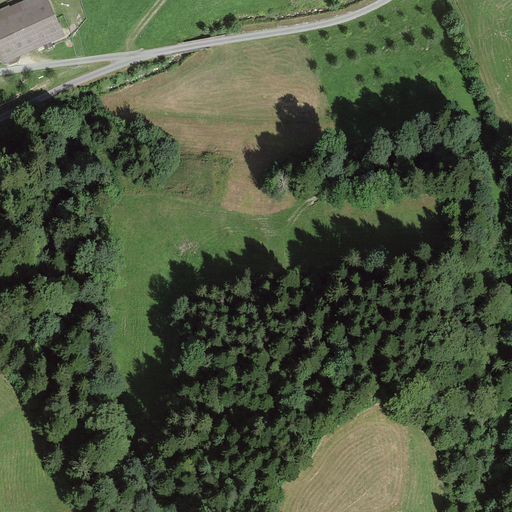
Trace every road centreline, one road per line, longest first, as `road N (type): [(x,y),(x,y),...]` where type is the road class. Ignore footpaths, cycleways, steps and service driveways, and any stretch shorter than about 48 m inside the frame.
road 1 (track): [(0,121),(173,49),(335,21),(385,0)]
road 2 (track): [(0,73),(152,56)]
